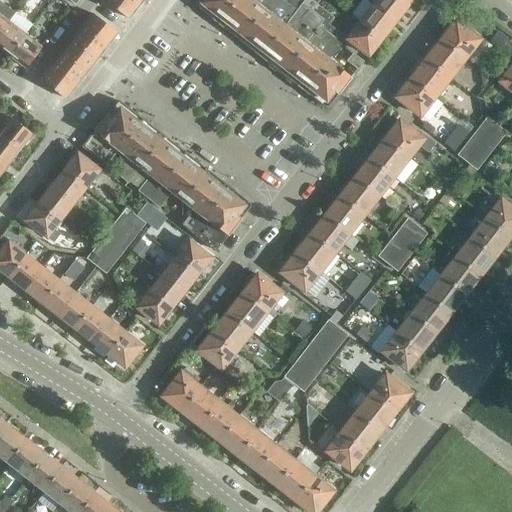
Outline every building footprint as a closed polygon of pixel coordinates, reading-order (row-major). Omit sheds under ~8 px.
[(138,5),(131,0),(103,0),(127,18),(138,5)] [(217,23),(235,0),(196,0),(196,2),(195,3),(195,4),(196,5),(196,6),(211,18),(211,19),(212,19),(217,23)] [(239,40),(269,0),(235,0),(217,23),(222,27),(222,28),(224,28),(239,40)] [(305,0),(269,0),(239,40),(254,52),(254,53),(255,52),(260,56),(305,0)] [(328,14),(316,4),(310,0),(305,0),(260,56),(265,60),(265,62),(266,61),(281,73),(328,14)] [(394,22),(406,5),(399,0),(377,0),(373,6),(394,22)] [(381,38),(394,22),(373,6),(360,22),(381,38)] [(116,32),(93,14),(82,28),(106,46),(116,32)] [(328,60),(340,44),(335,40),(340,33),(328,24),(333,17),(328,14),(281,73),(296,85),(297,86),(298,86),(303,90),(327,59),(328,60)] [(0,48),(8,55),(24,34),(8,21),(0,31),(0,48)] [(464,59),(479,39),(455,21),(440,40),(464,59)] [(368,55),(381,38),(360,22),(347,39),(368,55)] [(106,46),(82,28),(72,41),(95,59),(106,46)] [(25,68),(41,47),(24,34),(8,55),(25,68)] [(449,77),(464,59),(440,40),(426,59),(449,77)] [(95,59),(72,41),(62,54),(85,72),(95,59)] [(362,62),(351,53),(344,62),(355,71),(362,62)] [(85,72),(62,54),(51,67),(75,85),(85,72)] [(338,95),(351,78),(328,60),(327,59),(303,90),(308,94),(308,95),(309,95),(324,106),(325,107),(326,107),(327,107),(329,106),(337,95),(338,95)] [(435,96),(449,77),(426,59),(411,78),(435,96)] [(511,90),(511,65),(499,81),(511,90)] [(75,85),(51,67),(41,80),(65,98),(75,85)] [(420,115),(435,96),(411,78),(396,97),(416,113),(419,115),(420,115)] [(118,150),(139,123),(142,119),(137,115),(137,114),(136,114),(122,103),(121,102),(120,102),(119,102),(118,102),(117,103),(116,103),(108,114),(107,114),(94,130),(95,131),(83,147),(106,165),(118,150)] [(426,120),(420,115),(419,115),(416,113),(414,116),(424,124),(426,120)] [(0,136),(19,151),(32,134),(11,118),(0,132),(0,136)] [(496,125),(487,118),(482,124),(491,132),(496,125)] [(140,167),(164,135),(149,124),(148,123),(147,123),(142,119),(139,123),(118,150),(128,157),(116,173),(128,182),(140,167)] [(423,139),(422,138),(399,120),(384,140),(407,158),(421,141),(423,139)] [(491,132),(482,124),(477,130),(486,138),(491,132)] [(506,133),(496,125),(491,132),(501,139),(506,133)] [(486,138),(477,130),(472,136),(482,144),(486,138)] [(501,139),(491,132),(486,138),(496,145),(501,139)] [(149,199),(182,157),(185,152),(180,148),(180,147),(179,147),(164,135),(140,167),(151,175),(139,191),(149,199)] [(434,143),(425,135),(422,138),(423,139),(421,141),(431,148),(434,143)] [(0,162),(6,167),(19,151),(0,136),(0,162)] [(482,144),(472,136),(467,142),(477,150),(482,144)] [(496,145),(486,138),(482,144),(491,151),(496,145)] [(393,177),(407,158),(384,140),(369,158),(393,177)] [(477,150),(467,142),(462,148),(472,156),(477,150)] [(491,151),(482,144),(477,150),(486,157),(491,151)] [(472,156),(462,148),(457,155),(467,162),(472,156)] [(486,157),(477,150),(472,156),(482,163),(486,157)] [(184,201),(208,170),(191,157),(191,156),(190,156),(185,152),(182,157),(149,199),(159,207),(171,191),(184,201)] [(85,187),(98,170),(77,154),(64,171),(85,187)] [(482,163),(472,156),(467,162),(476,170),(482,163)] [(378,196),(393,177),(369,158),(354,177),(378,196)] [(192,232),(225,190),(228,186),(223,182),(223,181),(222,181),(208,170),(184,201),(193,208),(181,224),(192,232)] [(72,203),(85,187),(64,171),(51,187),(72,203)] [(363,215),(378,196),(354,177),(340,196),(363,215)] [(241,219),(241,218),(249,207),(250,206),(250,205),(250,204),(250,203),(249,202),(234,191),(234,190),(233,189),(232,189),(228,186),(225,190),(192,232),(215,250),(227,235),(228,236),(241,219)] [(59,219),(72,203),(51,187),(39,203),(59,219)] [(348,233),(363,215),(340,196),(325,215),(348,233)] [(509,237),(511,233),(511,208),(502,201),(487,220),(509,237)] [(46,236),(59,219),(39,203),(26,220),(46,236)] [(135,216),(126,208),(121,215),(130,222),(135,216)] [(130,222),(121,215),(116,221),(125,229),(130,222)] [(334,252),(348,233),(325,215),(310,234),(334,252)] [(145,223),(135,216),(130,222),(140,230),(145,223)] [(418,227),(408,219),(403,226),(413,233),(418,227)] [(494,256),(509,237),(487,220),(472,239),(494,256)] [(125,229),(116,221),(111,227),(121,235),(125,229)] [(140,230),(130,222),(125,229),(135,236),(140,230)] [(413,233),(403,226),(398,232),(408,239),(413,233)] [(121,235),(111,227),(106,233),(116,241),(121,235)] [(427,234),(418,227),(413,233),(422,241),(427,234)] [(135,236),(125,229),(121,235),(130,242),(135,236)] [(408,239),(398,232),(394,238),(403,246),(408,239)] [(116,241),(106,233),(101,240),(111,247),(116,241)] [(422,241),(413,233),(408,239),(417,247),(422,241)] [(319,271),(334,252),(310,234),(295,253),(319,271)] [(130,242),(121,235),(116,241),(125,248),(130,242)] [(135,253),(145,241),(140,237),(131,249),(135,253)] [(403,246),(394,238),(389,244),(398,252),(403,246)] [(417,247),(408,239),(403,246),(413,253),(417,247)] [(480,275),(494,256),(472,239),(458,258),(480,275)] [(111,247),(101,240),(97,246),(106,253),(111,247)] [(125,248),(116,241),(111,247),(121,254),(125,248)] [(196,274),(210,257),(189,241),(176,258),(196,274)] [(0,269),(9,276),(25,256),(8,243),(0,252),(0,269)] [(398,252),(389,244),(384,250),(394,258),(398,252)] [(106,253),(97,246),(92,252),(101,259),(106,253)] [(413,253),(403,246),(398,252),(408,259),(413,253)] [(121,254),(111,247),(106,253),(116,261),(121,254)] [(394,258),(384,250),(379,257),(388,264),(394,258)] [(101,259),(92,252),(87,258),(96,266),(101,259)] [(408,259),(398,252),(394,258),(403,265),(408,259)] [(116,261),(106,253),(101,259),(111,267),(116,261)] [(304,291),(319,271),(295,253),(280,272),(304,291)] [(25,289),(41,269),(25,256),(9,276),(25,289)] [(184,290),(196,274),(176,258),(163,274),(184,290)] [(403,265),(394,258),(388,264),(398,272),(403,265)] [(465,294),(480,275),(458,258),(443,277),(465,294)] [(111,267),(101,259),(96,266),(106,273),(111,267)] [(42,302),(58,281),(41,269),(25,289),(42,302)] [(171,307),(184,290),(163,274),(150,291),(171,307)] [(266,312),(281,293),(257,274),(242,294),(266,312)] [(450,313),(465,294),(443,277),(428,295),(450,313)] [(58,315),(74,294),(58,281),(42,302),(58,315)] [(158,324),(171,307),(150,291),(137,308),(158,324)] [(75,328),(91,307),(74,294),(58,315),(75,328)] [(251,331),(266,312),(242,294),(227,312),(251,331)] [(435,332),(450,313),(428,295),(413,314),(435,332)] [(91,340),(107,320),(91,307),(75,328),(91,340)] [(236,350),(251,331),(227,312),(213,331),(236,350)] [(421,350),(435,332),(413,314),(399,333),(421,350)] [(107,353),(124,333),(107,320),(91,340),(107,353)] [(338,328),(335,326),(328,320),(323,327),(332,334),(338,328)] [(332,334),(323,327),(318,333),(328,340),(332,334)] [(347,335),(338,328),(332,334),(342,342),(347,335)] [(221,369),(236,350),(213,331),(198,350),(221,369)] [(124,366),(140,346),(124,333),(107,353),(124,366)] [(328,340),(318,333),(313,339),(323,346),(328,340)] [(406,370),(421,350),(399,333),(384,353),(406,370)] [(342,342),(332,334),(328,340),(337,348),(342,342)] [(323,346),(313,339),(309,345),(318,353),(323,346)] [(337,348),(328,340),(323,346),(332,354),(337,348)] [(318,353),(309,345),(304,351),(313,359),(318,353)] [(332,354),(323,346),(318,353),(328,360),(332,354)] [(313,359),(304,351),(299,357),(308,365),(313,359)] [(328,360),(318,353),(313,359),(323,366),(328,360)] [(308,365),(299,357),(294,364),(304,371),(308,365)] [(323,366),(313,359),(308,365),(318,372),(323,366)] [(304,371),(294,364),(289,370),(299,377),(304,371)] [(318,372),(308,365),(304,371),(313,379),(318,372)] [(299,377),(289,370),(284,376),(294,384),(299,377)] [(313,379),(304,371),(299,377),(308,385),(313,379)] [(181,411),(200,387),(181,372),(162,396),(181,411)] [(394,412),(409,393),(385,375),(370,394),(394,412)] [(308,385),(299,377),(294,384),(303,391),(308,385)] [(200,426),(219,402),(200,387),(181,411),(200,426)] [(379,431),(394,412),(370,394),(355,413),(379,431)] [(219,441),(238,417),(219,402),(200,426),(219,441)] [(364,450),(379,431),(355,413),(341,432),(364,450)] [(238,455),(257,432),(238,417),(219,441),(238,455)] [(45,454),(31,443),(6,424),(0,431),(0,455),(27,477),(45,454)] [(257,470),(275,446),(257,432),(238,455),(257,470)] [(349,469),(364,450),(341,432),(326,451),(349,469)] [(276,485),(294,461),(275,446),(257,470),(276,485)] [(50,481),(61,467),(45,454),(27,477),(46,492),(53,483),(50,481)] [(295,500),(313,476),(294,461),(276,485),(295,500)] [(60,503),(78,480),(61,467),(50,481),(53,483),(46,492),(60,503)] [(310,511),(315,511),(332,491),(313,476),(295,500),(310,511)] [(83,507),(94,493),(78,480),(60,503),(71,511),(83,511),(86,509),(83,507)] [(105,511),(111,506),(94,493),(83,507),(86,509),(83,511),(105,511)] [(0,504),(6,509),(13,501),(6,496),(0,503),(0,504)]
